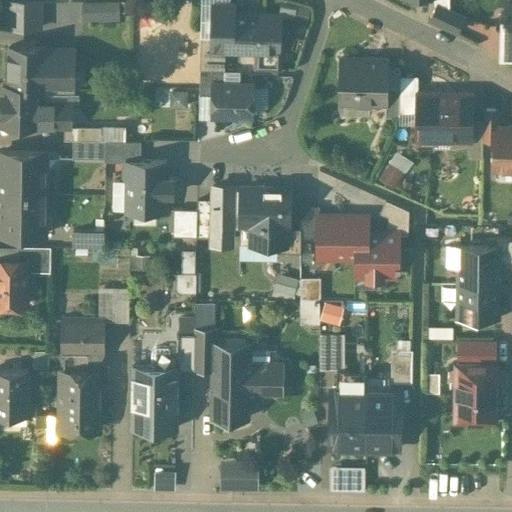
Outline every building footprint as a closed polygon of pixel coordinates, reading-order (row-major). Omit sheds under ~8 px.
[(40,0),(17,0),(8,0),(8,26),(40,27),(40,0)] [(119,0),(82,1),(83,20),(120,19),(119,0)] [(449,0),(434,0),(434,3),(437,4),(449,10),(449,0)] [(280,13),(234,12),(234,3),(214,3),(213,35),(213,48),(223,48),(223,47),(225,48),(258,49),(257,64),(278,65),(280,13)] [(449,10),(437,4),(430,18),(457,31),(464,17),(449,10)] [(14,28),(14,41),(44,42),(45,28),(14,28)] [(108,33),(72,32),(71,46),(108,47),(108,33)] [(213,35),(201,35),(200,70),(225,70),(225,48),(223,47),(223,48),(213,48),(213,35)] [(65,47),(9,46),(9,84),(9,85),(39,86),(64,86),(65,47)] [(386,61),(361,60),(361,58),(340,58),(339,101),(386,102),(387,102),(387,88),(388,59),(387,59),(386,61)] [(225,70),(200,70),(199,94),(213,95),(213,83),(225,83),(225,70)] [(418,76),(400,75),(400,88),(400,96),(418,97),(418,92),(418,76)] [(225,83),(213,83),(213,95),(213,114),(252,115),(252,84),(225,83)] [(39,86),(9,85),(9,84),(3,84),(2,123),(66,124),(66,103),(38,103),(39,86)] [(194,107),(194,89),(160,88),(160,107),(194,107)] [(400,88),(387,88),(387,102),(386,102),(386,116),(399,116),(399,110),(400,96),(400,88)] [(471,93),(418,92),(418,97),(417,111),(417,145),(433,146),(433,137),(470,138),(471,119),(471,93)] [(418,97),(400,96),(399,110),(417,111),(418,97)] [(498,109),(483,109),(483,119),(483,139),(495,139),(495,128),(495,127),(498,127),(498,109)] [(483,119),(471,119),(470,138),(470,142),(483,142),(483,139),(483,119)] [(101,126),(64,125),(64,139),(73,140),(101,140),(101,127),(101,126)] [(125,127),(101,127),(101,140),(105,140),(125,140),(125,127)] [(511,128),(495,128),(495,139),(494,169),(511,169),(511,128)] [(101,140),(73,140),(73,158),(105,158),(105,140),(101,140)] [(125,140),(105,140),(105,158),(105,161),(126,161),(126,160),(141,160),(141,141),(125,140)] [(483,142),(470,142),(470,154),(482,154),(483,142)] [(398,187),(417,159),(401,149),(383,177),(398,187)] [(46,152),(0,150),(0,192),(45,193),(46,152)] [(141,160),(126,160),(126,161),(125,209),(165,210),(166,161),(141,160)] [(212,229),(213,229),(213,237),(212,237),(212,243),(232,244),(233,228),(240,228),(240,243),(285,244),(286,224),(288,224),(289,188),(242,187),(242,189),(233,189),(234,187),(213,186),(212,200),(212,229)] [(45,193),(0,192),(0,233),(45,234),(45,193)] [(409,209),(385,199),(379,212),(388,216),(387,232),(398,232),(398,234),(408,234),(409,209)] [(212,200),(197,200),(197,236),(212,237),(213,237),(213,229),(212,229),(212,200)] [(320,205),(301,205),(300,237),(318,237),(318,214),(319,214),(320,205)] [(319,214),(318,214),(318,237),(318,256),(336,256),(336,252),(357,253),(365,253),(365,256),(367,256),(367,232),(367,214),(319,214)] [(104,230),(74,229),(73,246),(103,247),(104,230)] [(387,232),(367,232),(367,256),(365,256),(365,253),(357,253),(356,273),(368,274),(367,276),(381,277),(382,274),(392,274),(393,258),(398,258),(398,234),(398,232),(387,232)] [(499,246),(499,267),(511,266),(511,239),(499,240),(499,246)] [(51,246),(19,246),(18,260),(27,260),(27,266),(50,267),(51,246)] [(457,281),(499,281),(499,267),(499,246),(457,246),(457,281)] [(199,269),(199,248),(187,248),(187,269),(199,269)] [(18,260),(0,259),(0,302),(26,303),(27,266),(27,260),(18,260)] [(184,273),(185,288),(198,287),(197,272),(184,273)] [(279,291),(303,295),(306,276),(281,272),(279,291)] [(306,320),(325,320),(323,274),(304,275),(306,320)] [(499,318),(499,281),(457,281),(457,318),(499,318)] [(105,287),(62,287),(61,352),(64,352),(64,370),(89,370),(89,352),(104,352),(105,320),(105,287)] [(115,287),(105,287),(105,320),(115,320),(115,287)] [(129,287),(115,287),(115,320),(129,321),(129,287)] [(348,321),(348,301),(328,301),(328,320),(348,321)] [(457,336),(457,326),(434,326),(434,336),(457,336)] [(215,327),(194,327),(194,332),(194,367),(213,368),(214,342),(215,342),(215,327)] [(178,347),(177,365),(177,368),(194,367),(194,332),(177,332),(176,347),(178,347)] [(338,332),(320,332),(320,368),(338,368),(338,332)] [(215,342),(214,342),(213,368),(212,416),(248,417),(248,391),(282,391),(283,362),(249,361),(249,342),(215,342)] [(152,365),(177,365),(178,347),(176,347),(156,346),(152,350),(152,365)] [(412,349),(397,348),(397,382),(412,382),(412,349)] [(496,363),(456,362),(456,418),(496,419),(496,363)] [(133,364),(132,426),(176,427),(177,368),(177,365),(152,365),(133,364)] [(29,369),(0,368),(0,413),(28,413),(29,369)] [(64,370),(61,370),(60,422),(76,422),(80,427),(99,427),(100,385),(96,385),(96,370),(89,370),(64,370)] [(367,388),(332,388),(331,445),(365,446),(367,388)] [(400,389),(367,388),(365,446),(399,446),(400,389)] [(258,459),(222,459),(222,487),(258,487),(258,459)] [(365,466),(330,466),(330,489),(364,490),(365,466)]
